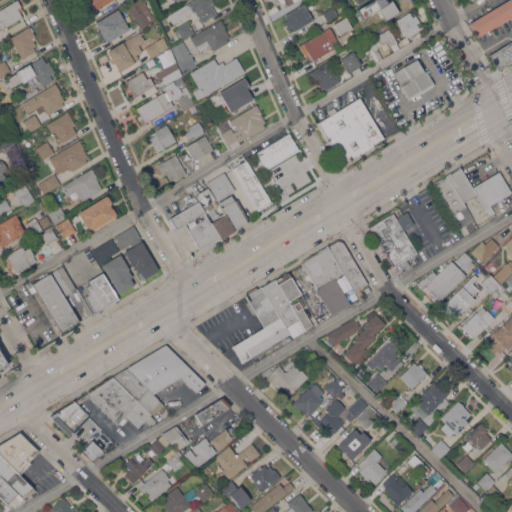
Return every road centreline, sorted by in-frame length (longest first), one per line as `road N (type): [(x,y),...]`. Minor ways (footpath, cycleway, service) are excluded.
road 1 (residential): [(247,0),(355,232),(392,290),(511,409)]
road 2 (residential): [(194,293),(144,204),(54,0)]
road 3 (tertiary): [(160,314),(240,380),(370,511)]
road 4 (residential): [(123,511),(15,400)]
road 5 (tertiary): [(493,111),(438,0)]
